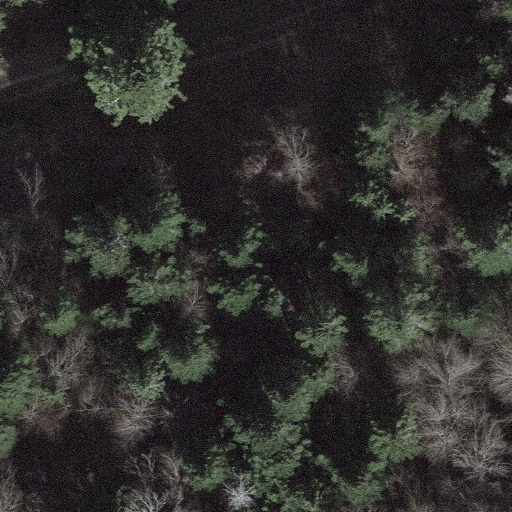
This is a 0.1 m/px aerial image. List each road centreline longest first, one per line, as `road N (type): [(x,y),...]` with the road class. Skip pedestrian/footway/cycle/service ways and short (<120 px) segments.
road 1 (track): [(63,96),(366,0)]
road 2 (track): [(63,96),(187,0)]
